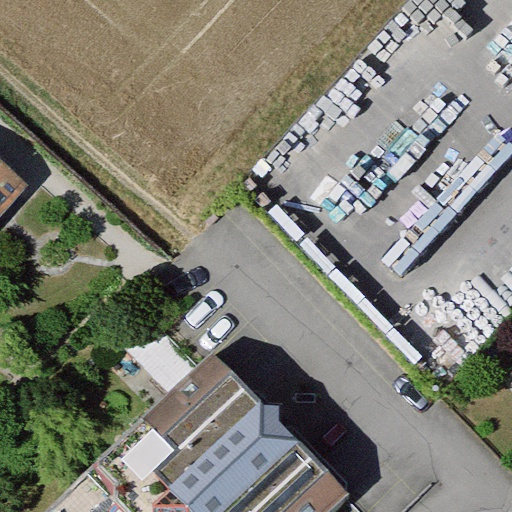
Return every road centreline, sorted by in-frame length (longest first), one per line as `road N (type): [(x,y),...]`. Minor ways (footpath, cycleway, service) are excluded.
road 1 (residential): [(511,502),(405,443),(199,251)]
road 2 (track): [(199,251),(0,74)]
